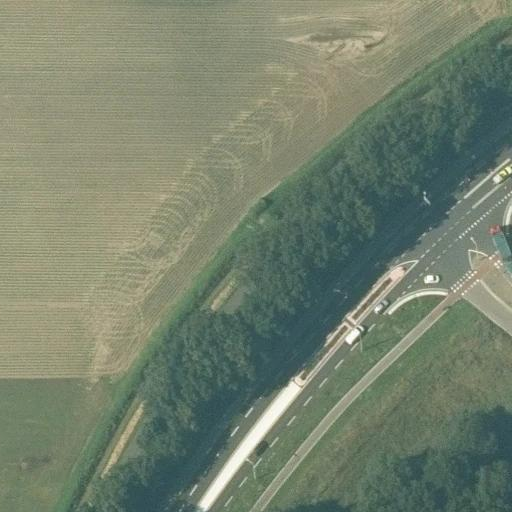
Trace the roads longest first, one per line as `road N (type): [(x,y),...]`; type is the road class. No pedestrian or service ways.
road 1 (primary): [(433,218),(306,352),(186,511)]
road 2 (primary): [(215,511),(279,425),(433,255)]
